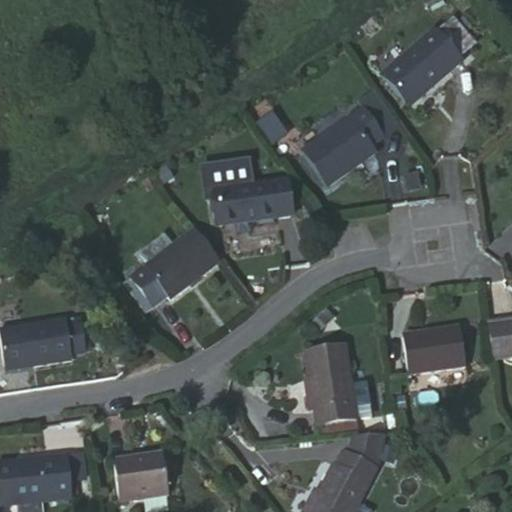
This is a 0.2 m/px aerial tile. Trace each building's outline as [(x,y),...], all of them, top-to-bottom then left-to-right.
[(458,23),(445,36),(469,60),(482,49),(458,23)] [(469,60),(445,36),(441,33),(391,84),(421,114),(472,62),(469,60)] [(341,196),(375,172),(389,161),(385,156),(398,147),(375,116),(314,161),(341,196)] [(272,138),(290,163),(303,154),(285,129),(272,138)] [(303,154),(290,163),(297,172),(310,163),(303,154)] [(389,161),(375,172),(380,179),(395,169),(389,161)] [(300,192),(228,210),(239,252),(310,234),(300,192)] [(234,267),(209,234),(187,251),(178,239),(152,258),(160,270),(144,282),(166,312),(180,302),(183,305),(234,267)] [(10,328),(17,364),(48,359),(49,365),(85,358),(84,353),(100,350),(94,320),(78,322),(77,316),(10,328)] [(443,344),(416,349),(422,387),(480,377),(473,336),(442,341),(443,344)] [(48,359),(17,364),(18,371),(49,365),(48,359)] [(321,378),(325,404),(331,437),(333,436),(371,430),(373,429),(363,371),(321,378)] [(331,437),(325,404),(320,406),(325,438),(331,437)] [(372,440),(371,430),(333,436),(334,446),(372,440)] [(382,441),(372,458),(400,474),(415,451),(413,435),(382,441)] [(402,476),(400,474),(372,458),(366,454),(358,468),(355,467),(339,495),(328,511),(380,511),(402,476)] [(179,465),(129,471),(134,511),(154,511),(185,508),(179,465)] [(97,466),(82,468),(85,493),(100,491),(97,466)] [(82,468),(10,478),(14,511),(73,511),(87,510),(85,493),(82,468)] [(328,511),(339,495),(333,491),(320,511),(328,511)]
